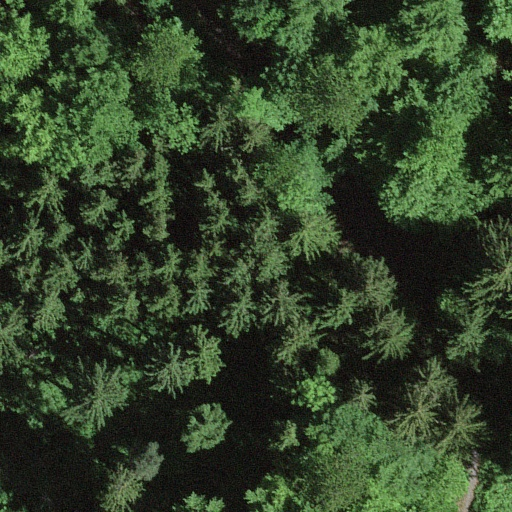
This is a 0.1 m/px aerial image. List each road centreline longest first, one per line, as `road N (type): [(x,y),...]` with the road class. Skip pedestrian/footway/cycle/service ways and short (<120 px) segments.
road 1 (track): [(462,511),(473,465),(436,321),(211,0)]
road 2 (track): [(511,234),(357,202)]
